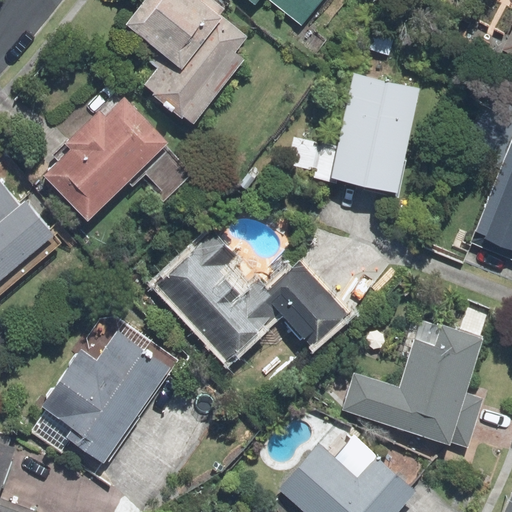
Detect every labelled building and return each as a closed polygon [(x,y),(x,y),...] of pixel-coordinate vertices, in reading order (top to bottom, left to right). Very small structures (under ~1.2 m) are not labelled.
[(237,37),(193,0),(149,0),(123,31),(162,64),(144,86),(181,117),(229,59),(223,54),(237,37)] [(267,0),(294,21),(310,0),(267,0)] [(511,27),(500,50),(511,56),(511,27)] [(404,91),(351,79),(328,177),(382,189),(404,91)] [(157,144),(115,101),(39,174),(81,217),(157,144)] [(511,157),(479,243),(511,256),(511,157)] [(0,282),(51,238),(15,197),(10,202),(0,191),(0,282)] [(201,241),(154,283),(221,356),(271,310),(303,344),(331,318),(288,271),(255,301),(201,241)] [(431,351),(413,345),(395,396),(353,382),(344,410),(438,441),(470,346),(436,335),(431,351)] [(77,358),(39,409),(97,452),(156,373),(109,339),(89,366),(77,358)] [(316,455),(281,494),(301,511),(390,511),(409,491),(371,457),(348,483),(316,455)]
